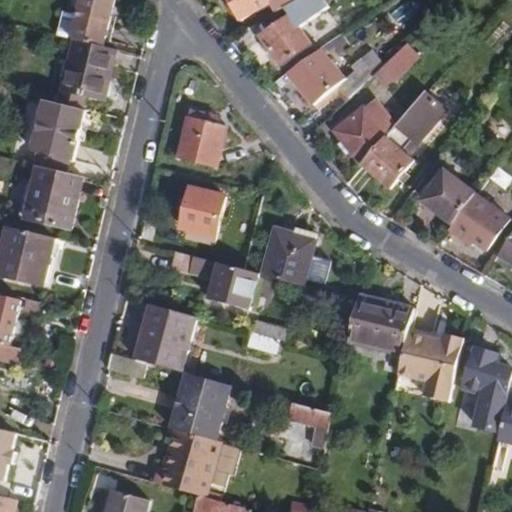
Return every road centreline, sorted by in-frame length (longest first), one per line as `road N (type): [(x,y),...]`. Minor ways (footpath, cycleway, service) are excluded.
road 1 (residential): [(176,2),(53,511)]
road 2 (residential): [(176,2),(346,213),(511,314)]
